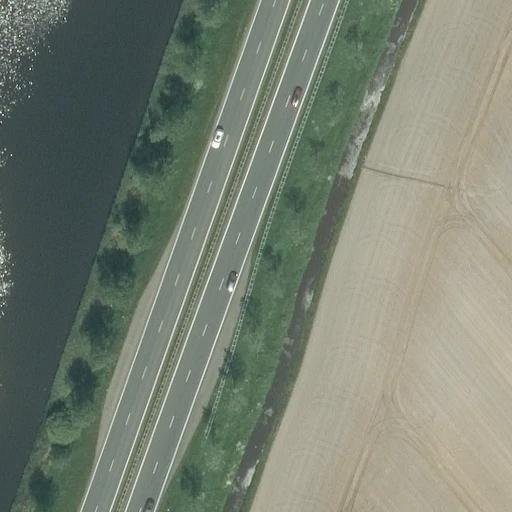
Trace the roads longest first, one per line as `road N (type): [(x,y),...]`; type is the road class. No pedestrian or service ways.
road 1 (trunk): [(141,511),(327,0)]
road 2 (trunk): [(275,0),(95,511)]
